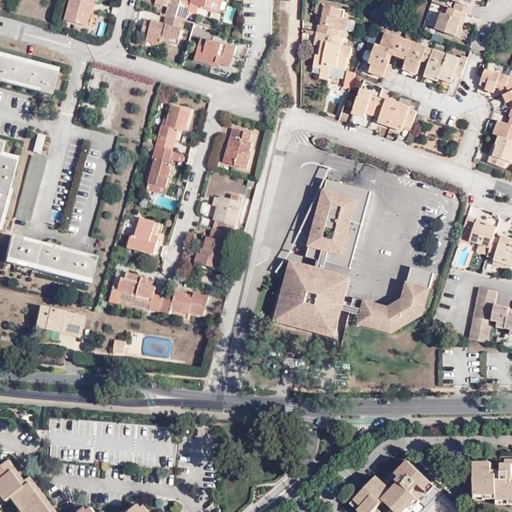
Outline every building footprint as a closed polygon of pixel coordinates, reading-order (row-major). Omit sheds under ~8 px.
[(95,0),(71,0),(65,21),(88,27),(95,0)] [(176,18),(181,0),(179,0),(156,0),(155,4),(168,7),(165,14),(167,15),(176,18)] [(185,21),(186,21),(191,4),(213,10),(216,0),(191,0),(190,3),(181,0),(176,18),(185,21)] [(216,0),(213,10),(220,12),(223,0),(216,0)] [(456,3),(454,9),(467,14),(471,15),(476,0),(452,0),(452,1),(456,3)] [(318,25),(317,32),(338,37),(340,30),(347,31),(349,19),(339,17),(340,9),(317,4),(315,13),(321,15),(323,15),(321,26),(318,25)] [(380,6),(376,19),(386,22),(390,10),(380,6)] [(454,9),(448,8),(446,14),(441,12),(435,30),(459,38),(462,29),(459,28),(462,20),(465,21),(467,14),(454,9)] [(178,45),(185,21),(176,18),(167,15),(164,24),(152,21),(152,23),(145,21),(142,32),(148,34),(147,39),(162,44),(163,41),(178,45)] [(342,45),(344,38),(338,37),(317,32),(314,46),(318,47),(321,47),(319,56),(316,55),(313,67),(322,69),(320,79),(329,81),(332,68),(346,70),(349,57),(350,58),(353,47),(342,45)] [(394,52),(392,56),(407,61),(414,42),(386,32),(380,47),(394,52)] [(214,62),(221,64),(231,67),(237,47),(222,43),(222,44),(201,38),(195,60),(213,66),(214,62)] [(407,61),(404,70),(418,74),(422,62),(426,63),(431,48),(414,42),(407,61)] [(385,75),(389,64),(390,62),(392,56),(394,52),(380,47),(376,45),(369,64),(372,65),(370,70),(385,75)] [(431,48),(426,63),(429,64),(426,73),(441,78),(441,76),(449,55),(431,48)] [(454,77),(461,79),(468,61),(449,55),(441,76),(453,80),(454,77)] [(0,80),(39,91),(38,95),(49,97),(56,71),(0,56),(0,80)] [(385,75),(384,79),(387,80),(393,65),(389,64),(385,75)] [(501,74),(485,69),(480,85),(486,88),(486,91),(494,94),(496,88),(501,90),(504,95),(511,91),(511,76),(506,75),(501,73),(501,74)] [(369,73),(384,79),(385,75),(370,70),(369,73)] [(441,78),(426,73),(425,77),(439,82),(440,79),(441,78)] [(366,113),(373,116),(379,98),(373,96),(373,93),(361,89),(354,109),(366,113)] [(380,118),(392,122),(399,103),(387,98),(386,100),(379,98),(373,116),(380,118)] [(404,127),(411,129),(417,112),(410,109),(411,107),(399,103),(392,122),(404,127)] [(174,152),(175,153),(180,134),(182,134),(184,128),(189,129),(193,113),(175,108),(169,130),(165,129),(160,149),(174,152)] [(354,109),(352,114),(364,119),(366,113),(354,109)] [(378,123),(390,127),(392,122),(380,118),(378,123)] [(499,136),(511,140),(511,124),(509,124),(499,120),(494,134),(499,136)] [(392,122),(390,127),(402,132),(403,129),(404,127),(392,122)] [(234,133),(226,162),(239,165),(238,171),(250,173),(255,157),(253,155),(255,147),(250,146),(252,138),(234,133)] [(488,163),(504,169),(507,162),(511,163),(511,161),(511,140),(499,136),(496,146),(495,146),(488,163)] [(40,157),(45,139),(37,137),(32,155),(40,157)] [(5,146),(0,144),(0,233),(16,167),(2,163),(5,146)] [(160,149),(155,147),(153,156),(157,157),(153,172),(150,183),(170,188),(175,166),(170,165),(171,160),(174,152),(160,149)] [(157,157),(153,156),(148,171),(153,172),(157,157)] [(239,165),(226,162),(225,167),(238,171),(239,165)] [(36,226),(49,166),(35,163),(22,223),(36,226)] [(322,259),(327,261),(352,267),(372,191),(328,180),(309,256),(322,259)] [(170,188),(150,183),(148,191),(168,195),(170,188)] [(146,195),(137,192),(134,205),(143,206),(146,195)] [(234,236),(237,237),(245,205),(242,205),(233,203),(224,201),(218,223),(221,224),(219,232),(234,236)] [(487,223),(468,216),(460,241),(469,244),(470,241),(490,248),(494,239),(494,237),(498,227),(487,223)] [(155,238),(158,228),(144,225),(139,243),(133,242),(131,253),(159,260),(163,240),(155,238)] [(224,273),(232,243),(234,236),(219,232),(218,232),(215,242),(212,241),(208,258),(203,257),(200,267),(224,273)] [(506,264),(511,247),(511,239),(502,236),(501,239),(500,242),(494,239),(490,248),(489,253),(496,255),(494,261),(506,264)] [(91,289),(98,263),(87,259),(85,264),(55,257),(29,251),(30,246),(16,243),(9,270),(91,289)] [(319,270),(324,271),(327,261),(322,259),(319,270)] [(342,308),(343,303),(350,278),(324,271),(319,270),(295,264),(280,319),(336,333),(342,308)] [(350,320),(362,323),(395,332),(425,314),(436,271),(412,265),(405,298),(391,306),(356,297),(353,306),(352,311),(350,320)] [(155,315),(165,318),(166,314),(169,302),(159,299),(161,292),(152,290),(154,285),(133,280),(131,285),(128,284),(125,296),(141,300),(140,304),(157,307),(155,315)] [(466,337),(484,341),(490,318),(496,319),(504,321),(503,327),(509,328),(511,328),(511,311),(507,310),(508,306),(492,303),(495,290),(477,286),(466,337)] [(124,296),(119,295),(116,306),(122,307),(124,296)] [(169,302),(166,314),(176,317),(177,314),(188,316),(189,314),(210,318),(215,300),(199,297),(197,302),(189,300),(189,297),(179,295),(177,303),(169,302)] [(82,333),(86,316),(42,305),(37,325),(63,332),(63,329),(82,333)] [(359,335),(362,323),(350,320),(346,332),(359,335)] [(126,350),(127,341),(116,339),(115,349),(126,350)] [(511,458),(504,458),(504,463),(500,463),(500,469),(491,469),(491,461),(473,461),(473,499),(483,499),(483,498),(496,498),(496,502),(511,502),(511,458)] [(408,511),(420,500),(410,492),(418,485),(426,493),(434,485),(407,460),(399,469),(396,468),(389,475),(396,482),(390,488),(375,475),(353,498),(361,505),(358,509),(361,511),(408,511)] [(94,511),(91,508),(85,511),(52,511),(30,483),(27,485),(9,462),(0,468),(0,476),(2,479),(0,480),(0,483),(5,490),(11,498),(12,497),(17,494),(23,502),(29,509),(30,511),(94,511)] [(5,490),(1,492),(8,501),(11,498),(5,490)] [(17,494),(12,497),(18,506),(23,502),(17,494)] [(23,511),(24,511),(29,509),(23,502),(18,506),(23,511)] [(144,511),(138,503),(127,511),(144,511)]
